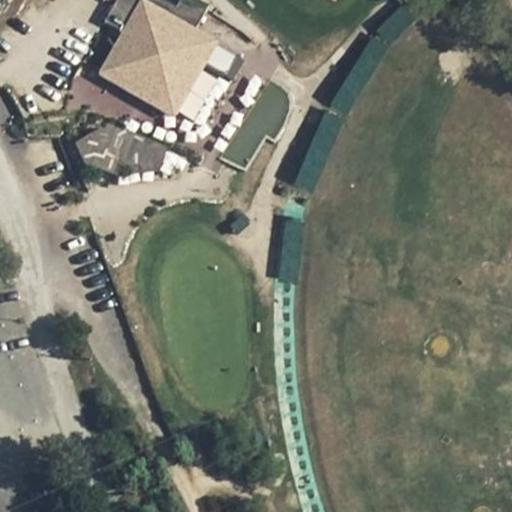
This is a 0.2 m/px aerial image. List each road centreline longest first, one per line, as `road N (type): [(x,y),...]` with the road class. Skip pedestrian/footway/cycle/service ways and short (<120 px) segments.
road 1 (track): [(193,511),(42,224),(172,185),(205,183)]
road 2 (residential): [(0,184),(108,511)]
